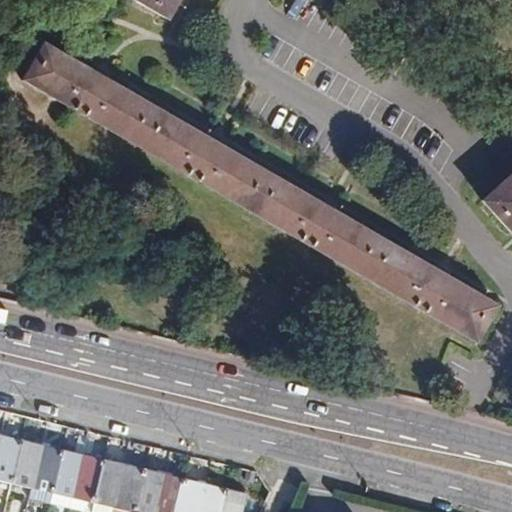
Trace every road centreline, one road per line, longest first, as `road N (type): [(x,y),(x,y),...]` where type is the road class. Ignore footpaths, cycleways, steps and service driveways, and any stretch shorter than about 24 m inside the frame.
road 1 (primary): [(511,456),(0,329)]
road 2 (residential): [(243,0),(234,16),(245,71),(392,155),(464,235),(511,270)]
road 3 (primary): [(0,379),(291,450)]
road 4 (primary): [(291,450),(511,507)]
